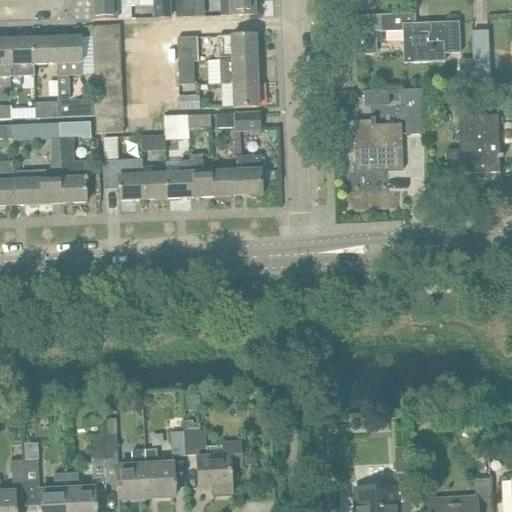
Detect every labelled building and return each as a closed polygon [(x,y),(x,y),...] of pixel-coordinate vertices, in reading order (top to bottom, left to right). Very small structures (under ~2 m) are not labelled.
[(137,0),(90,0),(91,21),(130,20),(129,7),(138,7),(137,0)] [(171,0),(156,0),(157,18),(172,18),(171,0)] [(174,0),(176,16),(194,16),(193,0),(174,0)] [(254,0),(228,0),(229,16),(255,15),(254,0)] [(459,23),(447,23),(428,24),(428,28),(415,29),(415,14),(374,16),(375,32),(402,31),(404,64),(443,62),(443,54),(460,53),(459,23)] [(92,40),(119,39),(118,25),(92,26),(92,40)] [(231,60),(257,59),(256,35),(230,36),(231,60)] [(80,38),(55,39),(56,64),(57,80),(82,79),(80,38)] [(196,38),(177,39),(178,63),(193,62),(197,62),(196,38)] [(55,39),(32,40),(33,65),(56,64),(55,39)] [(119,39),(92,40),(93,54),(119,53),(119,39)] [(0,79),(10,79),(9,40),(0,40),(0,79)] [(32,40),(9,40),(10,79),(33,78),(33,65),(32,40)] [(472,52),(473,75),(474,88),(490,87),(489,51),(472,52)] [(119,53),(93,54),(93,68),(117,68),(120,67),(119,53)] [(257,59),(231,60),(232,84),(258,83),(257,59)] [(193,62),(178,63),(179,86),(188,85),(194,85),(193,62)] [(117,68),(93,68),(94,80),(120,79),(120,67),(117,68)] [(120,79),(94,80),(94,93),(121,92),(120,79)] [(410,90),(419,90),(419,79),(410,79),(410,90)] [(258,83),(232,84),(232,108),(258,107),(258,83)] [(406,136),(424,135),(422,89),(419,90),(410,90),(404,90),(406,136)] [(121,92),(94,93),(95,106),(121,106),(121,92)] [(178,112),(198,111),(198,100),(177,101),(178,112)] [(92,102),(58,104),(58,119),(93,118),(92,102)] [(58,119),(58,104),(35,105),(35,108),(36,120),(58,119)] [(121,106),(95,106),(95,119),(122,118),(121,106)] [(35,108),(25,108),(25,120),(36,120),(35,108)] [(11,109),(0,109),(0,122),(11,122),(11,121),(11,110),(11,109)] [(20,110),(11,110),(11,121),(21,120),(20,110)] [(445,150),(446,165),(444,165),(444,168),(446,168),(446,175),(500,173),(499,161),(501,161),(501,157),(499,158),(498,116),(458,117),(459,149),(445,150)] [(122,133),(122,118),(95,119),(96,134),(122,133)] [(401,124),(375,125),(374,118),(370,118),(370,121),(354,122),(356,172),(403,170),(401,124)] [(187,133),(186,119),(165,119),(164,139),(164,143),(187,143),(187,133)] [(211,133),(210,119),(186,119),(187,133),(211,133)] [(233,119),(210,119),(211,133),(234,133),(233,119)] [(233,119),(234,133),(234,139),(260,138),(259,119),(233,119)] [(91,124),(58,126),(59,140),(60,161),(72,161),(71,139),(92,138),(91,124)] [(59,140),(58,126),(35,127),(36,141),(59,140)] [(12,127),(0,127),(0,142),(12,142),(12,127)] [(35,127),(12,127),(12,142),(36,141),(35,127)] [(164,143),(164,139),(140,139),(140,157),(165,157),(164,143)] [(236,171),(237,197),(262,196),(260,156),(236,157),(237,171),(236,171)] [(212,172),(200,173),(200,157),(188,158),(189,173),(190,199),(213,198),(212,172)] [(72,161),(60,161),(61,204),(86,203),(84,160),(72,161)] [(143,160),(126,162),(127,174),(144,172),(143,160)] [(49,162),(50,179),(37,180),(38,205),(61,204),(60,161),(49,162)] [(237,197),(236,171),(212,172),(213,198),(237,197)] [(189,173),(166,174),(167,200),(190,199),(189,173)] [(166,174),(141,175),(143,201),(167,200),(166,174)] [(143,201),(141,175),(118,176),(119,202),(143,201)] [(37,180),(13,181),(14,206),(38,205),(37,180)] [(13,181),(0,181),(0,206),(14,206),(13,181)] [(185,395),(185,409),(195,409),(200,403),(199,394),(185,395)] [(205,431),(184,433),(185,457),(196,456),(198,489),(212,488),(212,495),(232,494),(231,468),(242,467),(240,445),(222,446),(223,458),(207,459),(205,431)] [(185,457),(184,433),(170,433),(171,457),(185,457)] [(105,460),(103,436),(90,437),(92,461),(105,460)] [(117,436),(103,436),(105,460),(118,459),(117,436)] [(408,437),(409,450),(422,449),(421,437),(408,437)] [(144,451),(145,467),(146,499),(175,497),(173,465),(157,466),(156,450),(144,451)] [(392,450),(393,476),(408,475),(406,450),(392,450)] [(25,461),(26,484),(39,483),(38,460),(25,461)] [(26,484),(25,461),(12,461),(14,485),(26,484)] [(146,499),(145,467),(117,468),(119,500),(146,499)] [(394,489),(355,491),(355,511),(413,511),(411,477),(394,478),(394,489)] [(67,490),(67,511),(95,511),(94,489),(67,490)] [(491,511),(491,500),(490,489),(474,490),(475,504),(428,507),(428,511),(491,511)] [(67,511),(67,490),(38,492),(39,511),(67,511)] [(0,511),(15,511),(14,493),(0,493),(0,511)]
